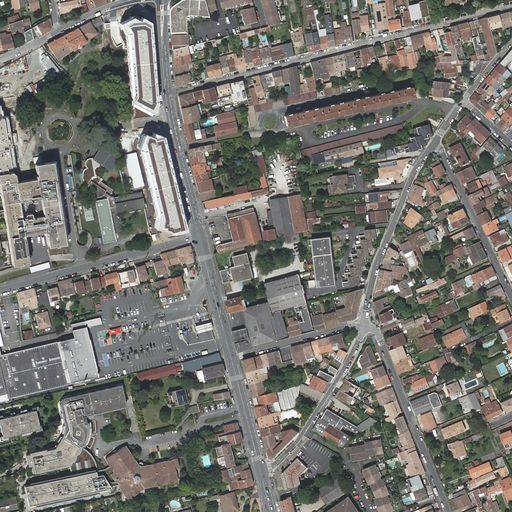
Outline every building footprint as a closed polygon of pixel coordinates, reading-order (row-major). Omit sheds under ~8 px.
[(27,0),(30,10),(38,9),(36,0),(27,0)] [(77,0),(59,3),(61,10),(78,7),(77,0)] [(90,0),(94,8),(106,3),(104,0),(90,0)] [(218,9),(215,0),(188,0),(186,1),(185,0),(184,0),(174,7),(175,8),(173,11),(172,11),(173,22),(174,22),(174,25),(173,25),(173,29),(174,29),(175,33),(173,33),(174,40),(175,40),(175,46),(174,46),(174,50),(190,46),(189,39),(188,39),(188,35),(189,35),(188,17),(191,15),(205,15),(205,14),(211,15),(211,13),(215,12),(214,10),(218,9)] [(250,3),(253,2),(252,0),(221,0),(223,8),(227,7),(227,9),(235,7),(235,5),(242,3),(242,5),(250,3)] [(271,26),(280,24),(279,20),(281,20),(279,12),(277,12),(276,6),(277,5),(276,0),(262,0),(269,27),(271,26)] [(385,0),(386,3),(388,16),(394,15),(392,0),(385,0)] [(420,0),(419,0),(410,2),(412,18),(412,21),(423,18),(421,2),(420,0)] [(428,2),(428,0),(421,2),(423,18),(431,17),(431,15),(428,2)] [(388,16),(386,3),(374,5),(377,30),(389,29),(388,16)] [(246,25),(257,23),(254,7),(251,8),(243,10),(244,14),(242,14),(244,22),(245,22),(246,25)] [(498,15),(501,26),(503,26),(503,24),(511,21),(509,12),(498,15)] [(359,13),(352,14),(355,33),(363,32),(360,16),(359,13)] [(5,18),(7,25),(9,24),(19,21),(17,14),(5,18)] [(330,47),(337,46),(334,30),(331,15),(324,16),(327,31),(328,36),(330,47)] [(360,16),(363,32),(371,30),(370,20),(368,15),(360,16)] [(389,21),(390,32),(403,29),(401,20),(395,20),(394,15),(388,16),(389,21)] [(498,15),(487,17),(490,28),(501,26),(498,15)] [(133,94),(130,101),(152,113),(157,104),(149,22),(141,17),(138,21),(132,16),(119,23),(125,33),(133,94)] [(32,27),(32,28),(34,27),(39,36),(50,30),(51,27),(49,17),(32,27)] [(89,22),(93,27),(103,23),(99,17),(89,22)] [(487,17),(478,20),(479,25),(481,25),(483,24),(488,42),(493,41),(492,37),(490,28),(487,17)] [(21,41),(25,40),(24,32),(23,25),(22,20),(19,21),(9,24),(9,26),(10,29),(18,26),(18,28),(19,34),(21,34),(21,41)] [(503,26),(501,26),(502,30),(511,27),(511,25),(511,21),(503,24),(503,26)] [(89,22),(46,44),(57,60),(96,33),(93,27),(89,22)] [(342,28),(344,44),(354,41),(352,30),(347,32),(347,28),(346,22),(341,23),(342,28)] [(457,25),(461,43),(472,40),(472,38),(470,30),(468,22),(457,25)] [(451,30),(456,48),(457,53),(464,52),(461,43),(457,25),(450,27),(451,30)] [(272,31),(271,26),(269,27),(254,30),(256,35),(272,31)] [(26,42),(33,39),(31,29),(32,28),(32,27),(29,28),(24,32),(25,40),(26,42)] [(303,27),(300,28),(300,32),(291,33),(293,43),(294,47),(300,45),(301,47),(305,45),(303,34),(304,34),(303,27)] [(334,30),(337,46),(344,44),(342,28),(334,30)] [(445,32),(449,45),(447,45),(448,49),(449,49),(456,48),(451,30),(445,32)] [(0,41),(2,50),(13,47),(10,35),(8,35),(8,33),(6,34),(6,32),(0,33),(0,41)] [(307,36),(310,52),(322,49),(320,37),(319,33),(307,36)] [(424,44),(425,49),(436,47),(434,37),(429,39),(427,33),(422,34),(424,44)] [(424,44),(422,34),(410,37),(411,44),(412,45),(414,53),(418,52),(417,46),(424,44)] [(320,37),(322,49),(330,47),(328,36),(322,37),(320,37)] [(472,38),(472,40),(476,55),(477,59),(482,58),(484,57),(483,55),(481,44),(478,44),(476,37),(472,38)] [(483,55),(484,57),(485,60),(490,60),(496,53),(494,42),(493,41),(488,42),(490,49),(488,50),(486,50),(487,54),(483,55)] [(293,43),(284,45),(285,53),(289,52),(290,58),(295,56),(294,47),(293,43)] [(270,49),(273,62),(290,58),(289,52),(285,53),(284,45),(270,49)] [(408,64),(409,70),(411,69),(410,64),(415,62),(413,53),(414,53),(412,45),(410,46),(411,50),(405,51),(408,64)] [(190,46),(174,50),(175,58),(191,54),(195,53),(193,46),(190,46)] [(257,51),(252,52),(255,66),(263,64),(259,50),(258,47),(256,48),(257,51)] [(270,49),(270,47),(262,49),(259,50),(263,64),(273,62),(270,49)] [(366,48),(369,58),(375,56),(373,47),(366,48)] [(251,48),(247,49),(247,50),(244,50),(245,55),(248,68),(255,66),(252,52),(251,49),(251,48)] [(367,63),(370,62),(369,58),(366,48),(360,50),(362,58),(363,65),(363,67),(363,68),(368,67),(367,63)] [(440,62),(455,61),(455,60),(459,60),(457,53),(456,48),(449,49),(451,56),(444,57),(442,53),(438,54),(439,56),(440,62)] [(511,48),(503,59),(507,66),(508,64),(511,67),(511,66),(511,48)] [(398,57),(400,66),(408,64),(405,51),(404,49),(396,51),(397,53),(398,57)] [(353,52),(343,54),(345,68),(355,67),(359,66),(358,59),(356,59),(355,55),(353,56),(353,52)] [(175,58),(176,67),(194,62),(191,54),(175,58)] [(245,55),(242,56),(242,57),(238,59),(237,57),(236,54),(234,54),(235,55),(235,57),(238,71),(248,68),(245,55)] [(335,75),(335,77),(341,76),(340,71),(346,70),(345,68),(343,54),(332,57),(335,75)] [(382,72),(390,69),(388,59),(387,56),(386,57),(386,59),(379,61),(382,72)] [(229,59),(232,72),(238,71),(235,57),(229,59)] [(329,75),(329,77),(335,75),(332,57),(325,59),(329,75)] [(390,69),(391,73),(402,71),(400,66),(398,57),(388,59),(390,69)] [(229,59),(228,58),(228,59),(221,60),(222,63),(224,74),(232,72),(229,59)] [(317,61),(321,77),(329,75),(325,59),(317,61)] [(455,61),(440,62),(436,63),(437,67),(443,67),(444,77),(458,76),(456,66),(463,65),(462,60),(459,60),(455,60),(455,61)] [(478,65),(476,74),(481,74),(487,65),(490,60),(479,61),(470,61),(470,64),(478,65)] [(314,77),(314,78),(321,77),(317,61),(310,63),(314,77)] [(176,67),(177,76),(191,73),(194,72),(193,68),(191,69),(190,65),(194,64),(194,62),(176,67)] [(224,74),(222,63),(208,67),(208,69),(210,78),(224,74)] [(501,64),(496,70),(507,80),(510,76),(507,73),(508,71),(501,64)] [(291,95),(298,93),(296,80),(296,76),(297,75),(296,66),(287,68),(291,95)] [(291,95),(287,68),(280,70),(282,81),(285,94),(285,97),(291,95)] [(273,83),(282,81),(280,70),(271,73),(273,83)] [(496,70),(491,76),(502,86),(507,80),(496,70)] [(177,76),(178,86),(190,83),(189,79),(192,78),(191,73),(177,76)] [(259,76),(266,102),(271,100),(268,87),(274,85),(273,83),(271,73),(259,76)] [(266,102),(259,76),(255,77),(257,81),(256,83),(253,84),(254,87),(258,104),(266,102)] [(491,76),(486,81),(495,89),(497,91),(502,86),(491,76)] [(306,84),(308,91),(315,89),(317,89),(314,79),(305,81),(306,84)] [(296,80),(298,93),(308,91),(306,84),(300,86),(299,80),(296,80)] [(434,80),(433,88),(448,90),(450,82),(449,82),(434,80)] [(486,81),(481,87),(487,93),(488,94),(492,89),(494,91),(495,89),(486,81)] [(220,99),(232,95),(229,83),(217,86),(220,99)] [(337,85),(323,88),(324,96),(339,92),(337,85)] [(248,101),(249,105),(253,104),(254,105),(258,104),(254,87),(251,88),(251,86),(250,87),(250,88),(249,89),(252,100),(248,101)] [(286,125),(413,97),(413,96),(411,87),(408,87),(407,86),(404,87),(404,88),(392,91),(392,90),(388,90),(389,92),(382,93),(382,92),(379,92),(379,94),(367,97),(367,95),(363,96),(364,97),(358,99),(357,97),(354,98),(354,100),(342,102),(341,101),(338,102),(338,103),(332,104),(332,103),(329,104),(329,105),(317,108),(316,107),(313,107),(313,109),(307,110),(307,109),(304,110),(304,111),(291,114),(291,113),(287,113),(288,115),(284,115),(286,125)] [(179,96),(181,108),(196,104),(195,99),(202,98),(203,103),(216,100),(213,87),(179,96)] [(479,90),(485,96),(487,93),(481,87),(479,90)] [(433,88),(432,96),(447,97),(448,90),(433,88)] [(308,91),(298,93),(291,95),(285,97),(277,99),(271,100),(266,102),(258,104),(254,105),(253,105),(255,112),(317,97),(315,89),(308,91)] [(503,98),(509,93),(507,91),(506,89),(500,94),(501,95),(503,98)] [(470,101),(476,106),(482,98),(482,97),(481,98),(476,94),(470,101)] [(482,98),(476,106),(481,110),(487,104),(483,100),(483,99),(482,98)] [(487,104),(481,110),(486,115),(492,107),(496,104),(492,101),(488,105),(487,104)] [(181,108),(183,124),(190,122),(198,119),(203,117),(210,116),(209,113),(204,114),(202,114),(202,113),(198,114),(196,104),(181,108)] [(492,107),(486,115),(491,119),(496,114),(497,113),(493,109),(493,108),(492,107)] [(0,172),(7,172),(7,167),(15,166),(7,115),(1,116),(0,110),(0,172)] [(190,122),(183,124),(187,142),(216,136),(235,132),(233,122),(231,110),(219,113),(215,114),(217,125),(200,129),(192,131),(190,122)] [(511,123),(511,117),(507,113),(506,114),(507,116),(503,120),(510,126),(511,123)] [(462,131),(459,135),(462,139),(466,134),(464,131),(472,122),(466,117),(458,125),(460,127),(459,128),(462,131)] [(198,119),(190,122),(192,131),(200,129),(198,119)] [(475,119),(472,122),(464,131),(466,134),(467,134),(468,133),(470,131),(475,135),(483,126),(475,119)] [(497,124),(497,125),(504,132),(510,126),(503,120),(498,125),(497,124)] [(362,142),(404,131),(402,124),(300,151),(301,158),(312,155),(362,142)] [(432,133),(430,124),(417,127),(419,136),(411,138),(412,142),(414,151),(423,148),(422,146),(425,146),(424,144),(426,143),(425,139),(429,138),(428,134),(432,133)] [(475,135),(473,137),(475,139),(477,137),(483,142),(491,133),(483,126),(475,135)] [(417,127),(413,129),(415,134),(408,136),(408,139),(411,138),(419,136),(417,127)] [(151,137),(143,133),(138,149),(146,159),(158,214),(155,228),(167,229),(171,233),(185,230),(163,136),(153,133),(151,137)] [(473,137),(473,138),(480,145),(483,142),(477,137),(475,139),(473,137)] [(490,137),(482,145),(485,148),(485,147),(488,150),(486,152),(489,155),(498,144),(490,137)] [(362,142),(312,155),(315,165),(364,151),(362,142)] [(406,151),(406,153),(414,151),(412,142),(410,143),(404,144),(406,151)] [(218,143),(189,150),(191,158),(200,156),(201,162),(206,160),(209,160),(208,155),(205,156),(204,152),(207,152),(214,151),(213,149),(222,147),(221,143),(218,143)] [(404,144),(394,147),(396,153),(406,151),(404,144)] [(455,153),(461,165),(469,161),(461,145),(452,149),(453,153),(455,153)] [(480,147),(474,154),(477,156),(479,154),(483,149),(485,148),(482,145),(480,147)] [(265,194),(269,193),(268,188),(263,170),(266,169),(260,149),(253,151),(262,182),(264,189),(265,194)] [(109,213),(143,206),(140,192),(112,198),(112,197),(111,197),(111,196),(110,196),(108,195),(112,190),(100,181),(101,179),(94,174),(94,170),(96,167),(104,166),(110,170),(115,163),(113,157),(103,150),(101,151),(100,150),(92,158),(94,159),(93,161),(91,160),(87,161),(87,162),(84,163),(84,164),(84,166),(85,168),(84,169),(83,170),(83,171),(82,173),(81,176),(81,178),(84,184),(92,190),(94,198),(101,196),(102,195),(106,197),(106,199),(95,201),(103,243),(115,241),(109,213)] [(474,154),(473,152),(472,154),(478,162),(480,160),(477,156),(474,154)] [(200,156),(191,158),(196,174),(211,170),(210,167),(206,168),(205,167),(207,166),(206,160),(201,162),(200,156)] [(407,160),(399,161),(400,166),(380,169),(381,179),(394,177),(395,180),(401,179),(401,174),(403,173),(403,169),(405,169),(405,164),(407,164),(407,160)] [(7,172),(0,172),(0,195),(12,264),(28,262),(23,234),(45,231),(49,256),(50,255),(51,255),(52,255),(53,254),(54,254),(55,254),(56,254),(57,254),(58,254),(59,254),(61,254),(62,254),(63,255),(64,255),(65,255),(62,231),(52,167),(51,162),(34,165),(36,179),(15,182),(14,174),(12,171),(7,172)] [(438,177),(446,173),(441,164),(433,168),(438,177)] [(457,173),(463,184),(477,177),(471,166),(457,173)] [(56,167),(52,167),(62,231),(66,231),(56,167)] [(491,177),(494,183),(499,181),(496,176),(496,175),(493,169),(488,172),(491,177)] [(201,192),(214,189),(215,188),(211,174),(211,173),(211,170),(196,174),(201,192)] [(488,172),(482,175),(484,180),(491,177),(488,172)] [(336,184),(333,184),(334,192),(348,191),(347,187),(354,186),(354,182),(356,182),(356,178),(349,178),(348,175),(335,177),(336,184)] [(499,181),(501,186),(508,183),(505,177),(501,179),(499,175),(496,176),(499,181)] [(467,185),(471,193),(479,189),(483,187),(479,179),(475,181),(467,185)] [(433,194),(437,192),(438,196),(440,195),(445,193),(454,189),(452,185),(447,187),(442,189),(437,191),(431,181),(429,182),(425,184),(427,189),(430,193),(432,192),(433,194)] [(247,186),(249,192),(264,189),(262,182),(247,186)] [(508,183),(501,186),(503,191),(510,187),(508,183)] [(420,204),(423,197),(421,196),(424,188),(414,184),(408,199),(420,204)] [(234,188),(236,195),(249,192),(247,186),(247,185),(234,188)] [(486,197),(491,194),(487,186),(468,195),(473,205),(483,200),(481,196),(485,194),(486,197)] [(201,192),(202,198),(215,194),(214,189),(201,192)] [(253,198),(265,194),(264,189),(249,192),(236,195),(216,199),(206,201),(207,207),(208,208),(209,209),(210,209),(253,198)] [(454,189),(445,193),(440,195),(443,202),(457,196),(454,189)] [(388,196),(391,195),(391,190),(369,193),(371,203),(388,201),(388,196)] [(0,195),(0,266),(12,264),(0,195)] [(300,232),(310,230),(308,220),(308,219),(305,219),(301,195),(271,199),(272,210),(274,225),(275,228),(263,230),(265,241),(285,236),(300,232)] [(483,200),(473,205),(478,215),(485,212),(482,207),(486,205),(488,208),(493,205),(492,202),(496,200),(494,196),(484,201),(483,200)] [(91,204),(83,204),(84,221),(92,220),(91,204)] [(357,213),(366,212),(365,205),(356,207),(357,213)] [(421,214),(412,207),(408,213),(409,214),(405,219),(406,219),(404,223),(412,228),(414,225),(415,226),(423,215),(421,214)] [(217,248),(219,253),(263,242),(254,208),(227,215),(234,241),(219,245),(218,245),(218,246),(217,247),(217,248)] [(467,216),(463,209),(453,214),(449,216),(451,221),(452,223),(467,216)] [(387,210),(370,212),(369,212),(370,222),(376,222),(388,221),(387,210)] [(447,217),(444,210),(437,214),(440,220),(447,217)] [(478,215),(481,222),(490,218),(487,211),(485,212),(478,215)] [(467,216),(452,223),(453,225),(456,224),(458,228),(465,225),(465,223),(470,221),(467,216)] [(308,220),(310,230),(313,230),(311,223),(318,222),(318,218),(316,218),(308,220)] [(483,226),(487,235),(497,230),(494,224),(497,223),(496,219),(483,226)] [(476,235),(473,227),(464,231),(465,235),(467,239),(476,235)] [(375,238),(379,237),(378,228),(368,229),(369,234),(362,235),(362,239),(365,239),(375,238)] [(416,241),(419,248),(428,244),(423,230),(415,234),(416,241)] [(502,230),(490,236),(495,247),(509,240),(506,233),(502,235),(501,233),(503,232),(502,230)] [(302,241),(300,232),(285,236),(286,243),(288,244),(302,241)] [(331,236),(312,238),(313,245),(314,254),(333,253),(331,236)] [(371,247),(376,247),(375,238),(365,239),(365,243),(358,244),(359,248),(362,248),(371,247)] [(420,250),(419,248),(416,241),(411,243),(410,241),(401,244),(404,254),(413,251),(416,257),(422,254),(420,250)] [(488,259),(480,242),(469,246),(467,248),(470,254),(470,253),(471,255),(470,256),(474,265),(488,259)] [(193,255),(190,245),(180,248),(183,260),(184,262),(189,260),(188,256),(193,255)] [(511,247),(511,245),(497,252),(503,263),(511,258),(511,247)] [(390,246),(385,258),(392,259),(395,260),(397,255),(395,254),(396,253),(400,254),(399,252),(390,246)] [(368,256),(372,256),(371,247),(362,248),(362,253),(355,253),(355,258),(358,257),(368,256)] [(455,254),(451,256),(453,261),(457,259),(465,254),(462,247),(460,248),(453,251),(455,254)] [(183,260),(180,248),(175,250),(178,262),(183,260)] [(178,262),(175,250),(170,251),(173,263),(178,262)] [(173,263),(170,251),(165,252),(168,264),(173,263)] [(160,254),(161,259),(164,271),(167,270),(166,265),(168,264),(165,252),(160,254)] [(247,253),(233,257),(235,267),(230,268),(232,274),(234,283),(254,278),(247,253)] [(317,285),(336,284),(333,253),(314,254),(317,278),(317,285)] [(422,254),(416,257),(418,263),(425,261),(424,260),(422,254)] [(365,266),(369,265),(368,256),(358,257),(359,262),(352,263),(352,267),(355,267),(365,266)] [(156,260),(157,261),(152,262),(152,265),(155,274),(165,272),(164,271),(161,259),(156,260)] [(392,272),(407,272),(406,268),(388,265),(389,263),(385,262),(385,263),(384,267),(382,266),(381,269),(392,272)] [(144,264),(139,266),(139,264),(134,266),(135,268),(138,279),(147,276),(145,267),(144,264)] [(361,275),(365,275),(365,266),(355,267),(355,271),(348,272),(349,277),(351,276),(361,275)] [(479,283),(496,276),(492,267),(474,274),(479,283)] [(120,289),(139,285),(138,279),(135,268),(126,271),(127,277),(119,279),(120,284),(119,284),(120,289)] [(230,268),(220,271),(223,283),(229,282),(227,275),(232,274),(230,268)] [(387,287),(391,285),(392,280),(400,280),(406,278),(406,274),(410,275),(408,272),(407,272),(392,272),(381,269),(375,292),(383,289),(387,287)] [(104,276),(107,284),(113,282),(115,291),(120,289),(119,284),(116,272),(104,276)] [(251,340),(253,347),(277,341),(272,321),(277,312),(282,311),(289,309),(295,307),(307,304),(304,292),(306,292),(303,285),(302,285),(299,274),(264,283),(267,290),(267,292),(269,299),(270,302),(247,308),(242,309),(247,327),(251,340)] [(180,282),(179,275),(153,281),(154,287),(167,283),(168,287),(164,289),(166,296),(183,291),(180,282)] [(345,286),(362,284),(361,275),(351,276),(352,281),(345,282),(345,286)] [(104,276),(98,278),(100,287),(107,285),(107,284),(104,276)] [(73,292),(70,278),(64,280),(67,294),(73,292)] [(77,282),(78,283),(74,284),(76,293),(100,287),(98,278),(95,279),(94,278),(89,279),(89,280),(83,282),(82,281),(77,282)] [(309,286),(317,285),(317,278),(309,279),(309,286)] [(410,288),(408,283),(412,281),(411,278),(409,279),(387,287),(389,290),(393,289),(395,293),(399,292),(410,288)] [(436,282),(436,281),(434,282),(428,285),(423,287),(422,287),(424,290),(429,288),(430,290),(445,283),(443,279),(436,282)] [(67,294),(64,280),(58,282),(61,295),(67,294)] [(187,280),(180,282),(183,291),(189,289),(187,280)] [(454,284),(452,285),(455,290),(460,288),(458,282),(454,284)] [(501,285),(491,289),(494,295),(504,291),(501,285)] [(56,300),(59,299),(56,287),(46,290),(50,306),(54,305),(54,304),(56,303),(56,300)] [(340,324),(356,320),(359,318),(363,302),(361,302),(363,295),(364,295),(366,288),(351,292),(348,306),(348,309),(337,311),(340,324)] [(413,294),(410,288),(399,292),(402,298),(413,294)] [(25,291),(28,305),(29,308),(37,306),(33,289),(25,291)] [(16,293),(20,307),(28,305),(25,291),(16,293)] [(247,295),(244,296),(246,305),(269,299),(267,292),(248,298),(247,295)] [(436,292),(421,299),(423,304),(438,297),(436,292)] [(227,301),(230,313),(242,309),(247,308),(246,305),(244,296),(227,301)] [(372,305),(373,308),(386,302),(388,302),(386,297),(373,302),(372,305)] [(322,301),(319,302),(320,304),(322,314),(326,328),(340,324),(337,311),(326,314),(322,301)] [(439,306),(437,307),(441,317),(455,311),(450,301),(445,303),(439,306)] [(373,308),(377,316),(380,315),(386,312),(384,307),(388,306),(386,302),(373,308)] [(480,315),(489,311),(485,302),(476,306),(480,315)] [(299,320),(302,334),(315,331),(311,317),(307,304),(295,307),(299,320)] [(511,318),(504,304),(491,310),(494,315),(498,313),(502,322),(511,318)] [(26,306),(20,308),(26,323),(31,321),(26,306)] [(474,317),(480,315),(476,306),(468,310),(472,318),(474,317)] [(380,315),(383,323),(397,318),(394,310),(390,311),(386,312),(380,315)] [(48,311),(35,314),(38,329),(51,326),(48,311)] [(272,321),(277,341),(289,338),(286,328),(282,313),(282,311),(277,312),(272,321)] [(311,317),(315,331),(326,328),(322,314),(311,317)] [(428,315),(422,318),(424,324),(430,321),(431,321),(430,320),(428,315)] [(286,328),(289,338),(302,334),(299,320),(295,322),(293,318),(288,319),(290,327),(286,328)] [(402,332),(420,325),(419,321),(415,323),(414,321),(413,319),(405,322),(403,318),(400,319),(402,322),(404,328),(400,329),(402,332)] [(472,318),(464,322),(467,327),(474,324),(473,322),(472,318)] [(441,320),(432,324),(434,329),(443,325),(441,320)] [(73,338),(0,355),(0,401),(8,400),(8,399),(69,384),(69,383),(97,377),(89,342),(88,339),(86,331),(84,321),(70,325),(72,333),(73,338)] [(424,324),(426,330),(432,328),(430,321),(424,324)] [(251,340),(247,327),(232,331),(232,333),(234,343),(235,344),(251,340)] [(447,345),(459,341),(467,337),(463,328),(444,336),(447,345)] [(403,345),(406,344),(402,332),(390,337),(395,349),(403,345)] [(342,333),(330,336),(333,349),(345,346),(342,333)] [(434,334),(420,340),(424,349),(437,344),(434,334)] [(330,336),(317,340),(321,352),(333,349),(330,336)] [(317,340),(310,342),(314,353),(319,352),(320,355),(321,354),(321,352),(317,340)] [(310,342),(303,344),(307,358),(307,359),(311,358),(311,359),(316,358),(315,356),(314,353),(310,342)] [(303,344),(291,347),(296,365),(301,364),(301,361),(305,360),(305,362),(308,362),(307,359),(307,358),(303,344)] [(359,360),(363,368),(368,367),(376,363),(374,359),(375,359),(370,345),(367,346),(363,354),(364,356),(361,357),(359,360)] [(390,350),(394,362),(408,356),(403,345),(395,349),(390,350)] [(344,358),(347,353),(340,349),(337,354),(344,358)] [(243,360),(246,372),(267,366),(283,362),(279,350),(243,360)] [(448,352),(445,354),(445,355),(450,367),(454,365),(448,352)] [(220,356),(219,353),(215,354),(182,362),(184,371),(194,368),(194,370),(202,368),(219,364),(222,363),(220,356)] [(408,356),(394,362),(399,374),(415,367),(410,356),(408,356)] [(437,359),(432,360),(436,370),(447,366),(444,357),(438,359),(437,359)] [(375,378),(385,374),(384,370),(386,370),(382,361),(377,363),(376,363),(368,367),(369,370),(371,369),(375,378)] [(224,373),(222,363),(219,364),(202,368),(204,378),(221,374),(224,373)] [(176,373),(173,364),(137,373),(139,382),(176,373)] [(311,372),(317,376),(321,368),(319,365),(311,372)] [(246,372),(248,378),(261,374),(260,371),(268,369),(267,366),(246,372)] [(317,376),(329,381),(331,382),(334,377),(323,372),(325,368),(323,367),(321,368),(317,376)] [(309,386),(323,392),(329,381),(317,376),(311,372),(309,376),(313,378),(309,386)] [(268,379),(266,373),(261,374),(248,378),(249,384),(260,381),(263,380),(268,379)] [(377,388),(391,383),(387,373),(385,374),(375,378),(373,379),(375,384),(377,388)] [(434,374),(413,382),(416,391),(435,383),(433,380),(435,376),(434,374)] [(343,382),(344,383),(351,387),(354,389),(356,385),(348,381),(345,379),(344,379),(343,382)] [(249,384),(251,391),(265,387),(264,385),(261,386),(260,381),(249,384)] [(458,381),(446,386),(452,399),(464,395),(458,381)] [(300,385),(299,389),(320,399),(324,393),(323,392),(309,386),(306,385),(301,382),(300,385)] [(340,390),(350,396),(352,393),(354,389),(351,387),(344,383),(340,390)] [(177,479),(174,470),(172,470),(172,469),(174,468),(176,468),(174,459),(159,463),(159,464),(143,467),(142,466),(141,466),(139,465),(138,465),(136,464),(124,446),(106,458),(110,465),(109,466),(105,469),(97,470),(95,461),(92,455),(87,451),(81,447),(83,444),(86,446),(88,442),(89,437),(90,432),(90,426),(90,421),(89,421),(88,417),(89,414),(125,406),(120,385),(63,398),(63,400),(60,404),(59,405),(61,412),(62,417),(64,425),(64,429),(63,434),(63,435),(62,437),(58,442),(56,444),(54,447),(46,449),(45,450),(45,448),(44,449),(31,452),(29,452),(29,453),(25,454),(28,465),(31,464),(33,472),(35,472),(42,470),(45,469),(52,468),(55,467),(68,464),(69,468),(71,473),(71,475),(30,485),(24,486),(30,510),(110,491),(109,487),(111,486),(109,485),(116,484),(118,484),(127,497),(144,487),(177,479)] [(253,397),(255,407),(298,395),(299,389),(300,385),(294,386),(266,394),(253,397)] [(251,391),(253,397),(266,394),(265,387),(251,391)] [(395,401),(397,400),(396,395),(394,392),(393,392),(392,391),(394,390),(392,387),(379,392),(384,405),(385,404),(395,401)] [(172,407),(187,403),(184,388),(167,392),(167,393),(167,395),(168,395),(171,404),(170,405),(171,407),(172,407)] [(340,390),(336,397),(348,404),(350,400),(349,399),(350,396),(340,390)] [(214,400),(230,396),(229,391),(213,395),(214,400)] [(474,392),(468,394),(475,410),(482,408),(474,392)] [(410,402),(415,415),(434,408),(443,404),(439,394),(435,393),(410,402)] [(255,407),(258,417),(280,411),(297,407),(298,395),(255,407)] [(511,409),(511,398),(501,403),(505,413),(511,409)] [(388,417),(390,420),(394,419),(397,418),(395,414),(397,413),(402,411),(398,403),(397,400),(395,401),(385,404),(390,416),(388,417)] [(496,401),(488,405),(483,408),(483,409),(488,418),(493,416),(493,417),(502,412),(499,405),(498,405),(496,401)] [(199,412),(197,406),(188,408),(189,414),(199,412)] [(329,423),(353,437),(364,430),(357,426),(327,409),(321,418),(329,423)] [(38,425),(35,411),(35,410),(32,410),(26,412),(19,413),(14,415),(10,416),(2,418),(0,418),(0,429),(2,436),(2,438),(7,437),(20,433),(28,431),(34,430),(39,429),(38,425)] [(258,417),(261,429),(279,424),(276,415),(280,414),(279,413),(281,413),(280,411),(258,417)] [(430,429),(439,425),(437,420),(435,421),(431,411),(420,415),(427,430),(430,429)] [(406,425),(407,425),(403,415),(399,417),(397,418),(394,419),(400,433),(409,430),(407,426),(406,426),(406,425)] [(312,430),(321,436),(328,423),(329,423),(321,418),(320,417),(312,430)] [(357,426),(364,430),(377,421),(370,417),(357,426)] [(462,421),(442,429),(445,438),(465,430),(462,421)] [(226,434),(239,430),(237,422),(235,422),(233,423),(221,426),(222,429),(223,428),(224,432),(212,435),(212,438),(206,440),(206,443),(219,440),(218,436),(226,434)] [(321,436),(342,448),(349,441),(348,441),(350,437),(344,433),(344,432),(328,423),(321,436)] [(261,429),(263,436),(273,434),(281,432),(279,424),(261,429)] [(277,448),(273,434),(263,436),(269,459),(272,459),(295,435),(299,432),(292,428),(282,431),(284,441),(277,448)] [(241,441),(239,430),(226,434),(229,442),(229,444),(241,441)] [(400,433),(399,434),(404,445),(401,446),(403,451),(404,450),(415,446),(409,430),(400,433)] [(500,435),(504,444),(511,440),(511,434),(510,430),(500,435)] [(218,436),(219,440),(219,441),(224,440),(225,443),(229,442),(226,434),(218,436)] [(363,447),(358,448),(353,449),(349,449),(352,462),(355,461),(355,459),(360,458),(365,457),(365,458),(368,458),(368,457),(368,455),(372,454),(372,455),(379,453),(379,452),(383,451),(381,441),(377,441),(370,443),(365,444),(366,446),(363,447)] [(453,449),(456,458),(467,454),(462,441),(459,442),(458,441),(448,444),(450,450),(453,449)] [(230,450),(229,444),(229,442),(225,443),(220,444),(221,445),(215,447),(218,457),(219,464),(221,465),(225,464),(226,466),(234,464),(232,458),(233,457),(231,450),(230,450)] [(126,446),(124,446),(136,464),(138,465),(139,465),(141,466),(142,466),(143,467),(159,464),(159,463),(174,459),(176,468),(178,467),(176,458),(143,466),(137,463),(126,446)] [(415,446),(404,450),(408,463),(420,458),(417,451),(416,452),(416,450),(417,450),(415,446)] [(503,457),(502,456),(497,459),(499,465),(505,462),(503,457)] [(283,473),(288,490),(302,486),(299,477),(307,468),(297,458),(283,473)] [(408,463),(406,463),(411,476),(420,473),(425,471),(420,458),(408,463)] [(246,462),(220,469),(222,476),(248,469),(246,462)] [(492,470),(488,462),(473,468),(470,470),(472,475),(479,472),(480,475),(492,470)] [(474,479),(471,481),(473,486),(495,477),(493,473),(496,472),(497,473),(500,471),(502,476),(509,473),(506,465),(500,468),(496,470),(496,471),(474,480),(474,479)] [(387,491),(384,484),(383,480),(381,481),(379,478),(378,473),(376,468),(375,466),(364,470),(363,470),(365,472),(366,472),(368,477),(370,481),(369,482),(370,485),(371,485),(373,484),(375,488),(373,489),(376,496),(377,495),(379,500),(377,501),(376,501),(377,504),(379,503),(380,508),(382,511),(381,511),(391,511),(393,511),(387,496),(389,495),(387,491)] [(250,476),(248,469),(222,476),(224,482),(231,481),(250,476)] [(30,485),(71,475),(71,473),(29,483),(30,485)] [(411,476),(408,478),(409,482),(420,478),(421,478),(420,473),(411,476)] [(252,484),(250,476),(231,481),(231,483),(230,483),(231,487),(229,488),(229,490),(252,484)] [(318,490),(327,504),(349,490),(340,476),(318,490)] [(498,481),(502,489),(506,499),(511,496),(511,479),(510,476),(498,481)] [(414,491),(425,486),(422,479),(422,478),(420,479),(420,478),(409,482),(413,491),(414,491)] [(127,500),(144,488),(177,481),(177,479),(144,487),(127,497),(118,484),(116,484),(127,500)] [(486,486),(488,491),(489,495),(502,489),(498,481),(498,480),(486,486)] [(428,496),(425,486),(414,491),(416,495),(415,496),(417,501),(428,496)] [(486,486),(472,492),(478,507),(479,508),(482,507),(478,495),(486,491),(488,491),(486,486)] [(467,494),(468,493),(466,489),(453,495),(455,498),(464,495),(467,494)] [(232,511),(238,511),(233,491),(219,495),(219,493),(209,496),(210,499),(215,498),(219,497),(221,501),(223,511),(232,511)] [(455,498),(454,499),(459,509),(468,505),(464,495),(455,498)] [(280,501),(282,511),(295,511),(292,496),(283,500),(280,501)] [(15,497),(0,500),(0,507),(16,504),(15,497)] [(358,511),(359,511),(349,498),(335,508),(335,509),(330,511),(358,511)] [(100,508),(98,500),(92,502),(94,510),(100,508)]
